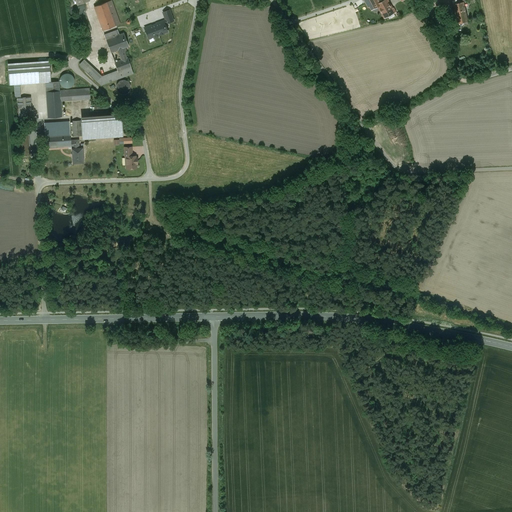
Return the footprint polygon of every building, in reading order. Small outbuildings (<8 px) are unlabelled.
[(118,19),(111,0),(106,2),(113,19),(115,26),(120,24),(118,19)] [(387,0),(384,0),(380,2),(377,4),(384,18),(396,12),(394,8),(393,9),(387,0)] [(106,2),(94,7),(100,24),(113,19),(106,2)] [(463,2),(453,4),(458,24),(467,21),(463,2)] [(166,20),(167,23),(174,21),(170,10),(163,12),(166,20)] [(113,19),(100,24),(103,30),(115,26),(113,19)] [(149,26),(144,28),(148,39),(154,37),(154,38),(163,34),(163,33),(168,32),(165,24),(167,23),(166,20),(159,22),(160,23),(150,27),(149,26)] [(126,58),(123,48),(124,48),(119,35),(117,30),(104,35),(111,52),(117,50),(121,60),(114,62),(115,63),(117,70),(118,72),(131,67),(128,59),(127,58),(126,58)] [(124,33),(119,35),(124,48),(128,46),(124,33)] [(79,65),(97,81),(101,77),(102,76),(84,60),(79,65)] [(49,61),(38,62),(39,82),(50,81),(49,61)] [(38,62),(8,64),(9,84),(39,82),(38,62)] [(131,67),(118,72),(117,70),(115,71),(117,79),(133,73),(131,67)] [(115,71),(109,74),(112,81),(117,79),(115,71)] [(63,87),(76,87),(76,73),(63,74),(63,87)] [(109,74),(102,76),(101,77),(97,81),(101,85),(112,81),(109,74)] [(122,81),(121,81),(120,82),(119,83),(118,84),(117,85),(117,86),(117,87),(117,88),(117,89),(117,90),(117,91),(118,92),(119,93),(120,94),(121,95),(122,95),(123,95),(124,95),(126,95),(127,94),(128,94),(129,93),(130,93),(130,92),(131,91),(131,90),(131,89),(131,88),(131,87),(131,86),(131,85),(130,84),(129,83),(128,82),(127,82),(126,81),(125,81),(124,81),(123,81),(122,81)] [(59,82),(46,83),(46,92),(60,91),(59,82)] [(89,89),(76,90),(77,100),(90,99),(89,89)] [(76,90),(60,91),(60,101),(77,100),(76,90)] [(60,91),(46,92),(48,118),(61,117),(60,101),(60,91)] [(30,97),(18,98),(19,118),(31,117),(30,97)] [(115,119),(81,121),(82,136),(97,135),(122,133),(122,132),(121,118),(115,119)] [(69,121),(44,123),(46,148),(71,146),(70,141),(69,121)] [(80,121),(73,121),(74,136),(81,136),(80,121)] [(28,134),(20,135),(22,156),(30,155),(28,134)] [(78,140),(70,141),(71,146),(73,146),(73,149),(72,149),(73,163),(83,162),(82,148),(79,148),(78,140)] [(132,156),(126,157),(126,158),(126,162),(125,162),(125,165),(126,165),(126,168),(131,168),(131,169),(136,168),(136,164),(137,164),(137,158),(136,158),(135,156),(132,156)]
